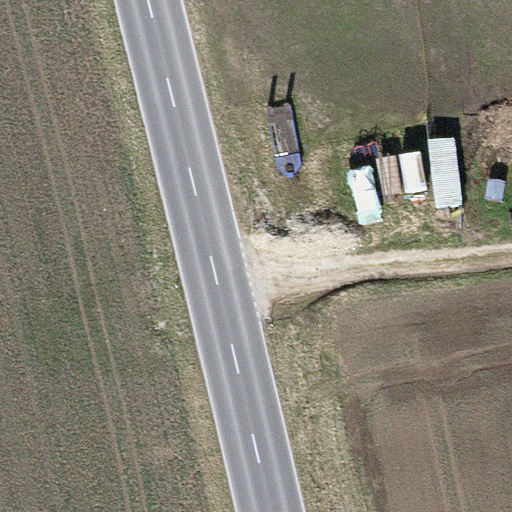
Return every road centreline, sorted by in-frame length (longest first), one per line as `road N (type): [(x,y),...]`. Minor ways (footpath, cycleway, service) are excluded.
road 1 (primary): [(271,511),(150,0)]
road 2 (track): [(220,282),(511,254)]
